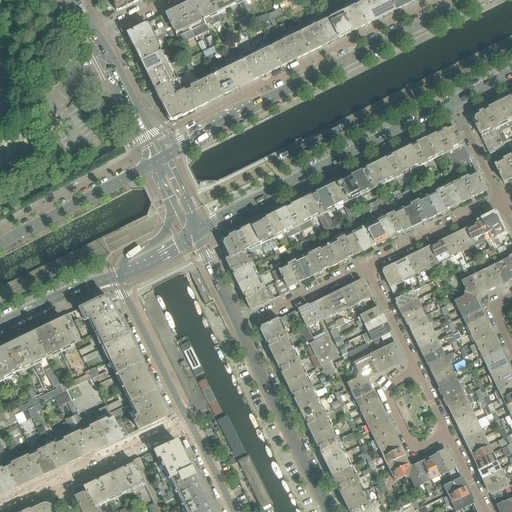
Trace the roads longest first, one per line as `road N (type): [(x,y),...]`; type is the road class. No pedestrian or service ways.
road 1 (secondary): [(463,0),(159,160)]
road 2 (secondary): [(196,237),(236,209),(452,102)]
road 3 (tertiary): [(328,511),(238,327)]
road 4 (secondary): [(159,160),(0,242)]
road 5 (tertiary): [(121,274),(187,421)]
road 6 (residential): [(414,360),(376,379),(408,446),(446,429)]
road 7 (residential): [(500,201),(366,265)]
road 8 (residential): [(187,421),(53,484)]
road 9 (residential): [(366,265),(238,327)]
road 10 (tertiary): [(159,160),(94,37)]
road 11 (secondary): [(0,324),(121,274)]
